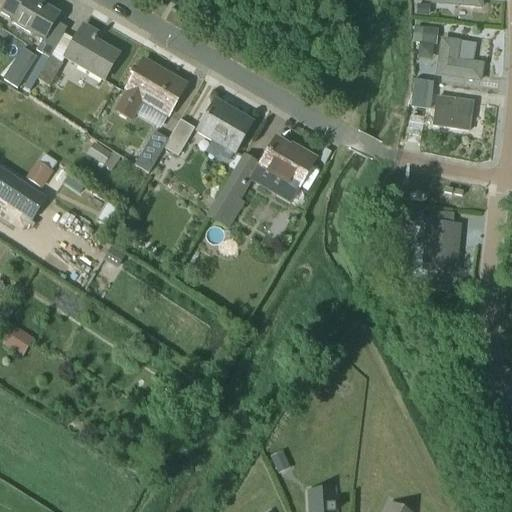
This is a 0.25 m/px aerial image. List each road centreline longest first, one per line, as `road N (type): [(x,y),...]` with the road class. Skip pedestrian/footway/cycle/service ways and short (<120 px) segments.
road 1 (residential): [(396,156),(312,119),(108,0)]
road 2 (unclassified): [(500,181),(491,332),(511,427)]
road 3 (unclassified): [(511,7),(500,181)]
